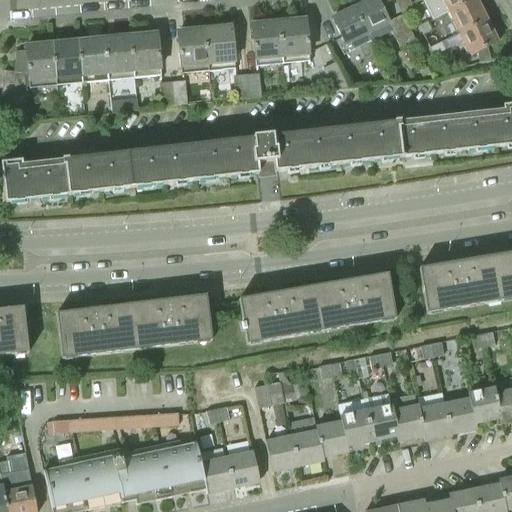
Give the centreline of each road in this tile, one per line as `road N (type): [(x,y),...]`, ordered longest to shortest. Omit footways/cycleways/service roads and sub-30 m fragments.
road 1 (tertiary): [(0,282),(211,268),(511,225)]
road 2 (tertiary): [(511,189),(209,231),(0,244)]
road 3 (residential): [(342,488),(511,448)]
road 4 (residential): [(0,13),(147,0)]
